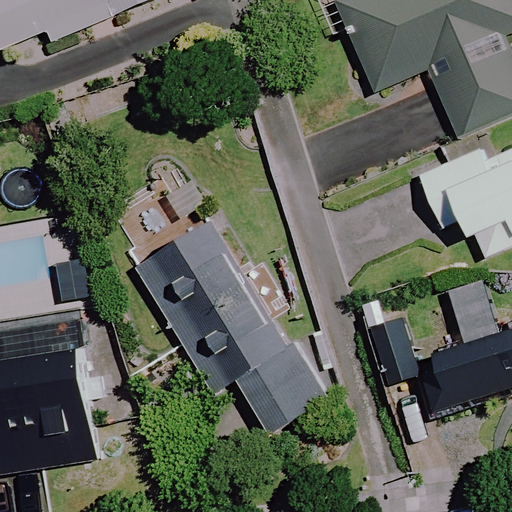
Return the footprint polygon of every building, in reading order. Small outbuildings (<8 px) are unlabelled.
[(0,0),(0,42),(5,54),(47,36),(52,48),(164,0),(0,0)] [(511,37),(511,0),(350,0),(342,4),(381,93),(433,70),(464,140),(511,119),(511,47),(508,39),(511,37)] [(447,235),(467,227),(481,262),(511,250),(511,138),(423,174),(447,235)] [(275,332),(215,229),(142,272),(216,397),(241,382),(273,437),(328,404),(283,327),(275,332)] [(420,353),(410,323),(377,333),(394,386),(425,377),(436,414),(472,403),(511,391),(511,334),(441,356),(438,348),(420,353)] [(0,477),(104,463),(89,352),(0,364),(0,477)]
